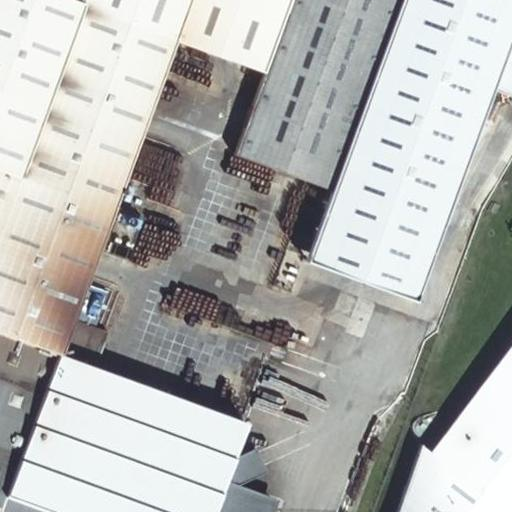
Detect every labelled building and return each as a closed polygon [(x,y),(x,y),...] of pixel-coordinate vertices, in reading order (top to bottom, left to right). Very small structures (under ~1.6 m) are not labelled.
[(68,319),(80,284),(103,221),(138,125),(171,39),(263,73),(234,153),(327,188),(335,165),(438,203),(511,0),(73,0),(73,2),(66,0),(0,0),(0,511),(253,511),(256,507),(215,492),(241,422),(92,369),(106,332),(91,327),(68,319)] [(403,296),(438,203),(335,165),(327,188),(301,259),(403,296)] [(140,217),(118,210),(103,252),(124,260),(140,217)] [(104,293),(80,284),(68,319),(91,327),(104,293)] [(424,511),(511,511),(511,372),(441,467),(424,511)] [(419,452),(397,511),(424,511),(441,467),(419,452)]
